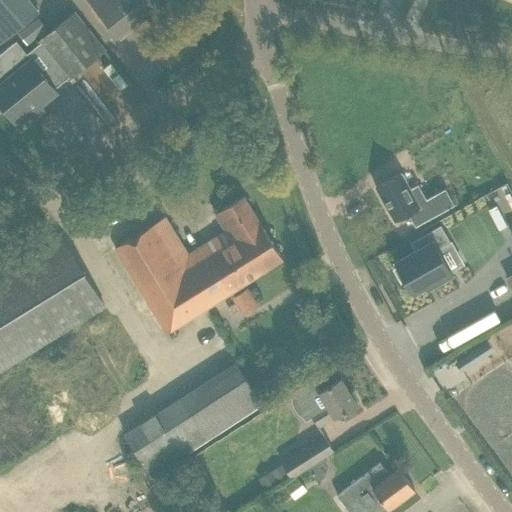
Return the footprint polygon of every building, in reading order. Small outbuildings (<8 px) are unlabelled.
[(0,0),(0,41),(37,10),(28,0),(0,0)] [(143,6),(138,0),(89,0),(119,36),(151,10),(146,5),(143,6)] [(138,0),(143,6),(146,5),(151,10),(163,0),(138,0)] [(36,41),(66,79),(103,49),(73,12),(36,41)] [(17,33),(26,43),(45,28),(36,17),(17,33)] [(0,114),(5,110),(21,131),(37,118),(34,113),(58,93),(17,42),(0,55),(0,114)] [(400,172),(374,186),(394,220),(407,213),(414,226),(453,204),(444,188),(425,198),(417,183),(409,188),(400,172)] [(219,210),(237,238),(191,267),(161,218),(114,247),(166,331),(282,258),(260,223),(259,224),(241,196),(219,210)] [(396,267),(393,269),(400,281),(403,280),(411,293),(432,282),(434,285),(451,275),(436,249),(449,241),(439,224),(409,241),(414,251),(394,263),(396,267)] [(61,238),(0,275),(0,369),(55,336),(72,325),(103,306),(61,238)] [(235,293),(241,312),(257,307),(251,288),(235,293)] [(455,333),(504,310),(499,301),(450,323),(455,333)] [(284,373),(269,382),(272,388),(287,378),(284,373)] [(355,404),(339,378),(318,391),(311,380),(294,390),(317,427),(355,404)] [(123,433),(155,483),(190,460),(158,410),(123,433)] [(289,478),(291,480),(332,450),(322,437),(282,466),(289,478)] [(379,462),(336,495),(349,511),(379,511),(387,509),(413,489),(397,467),(388,474),(379,462)] [(270,474),(278,486),(289,478),(282,466),(270,474)] [(266,493),(278,486),(270,474),(258,481),(266,493)]
